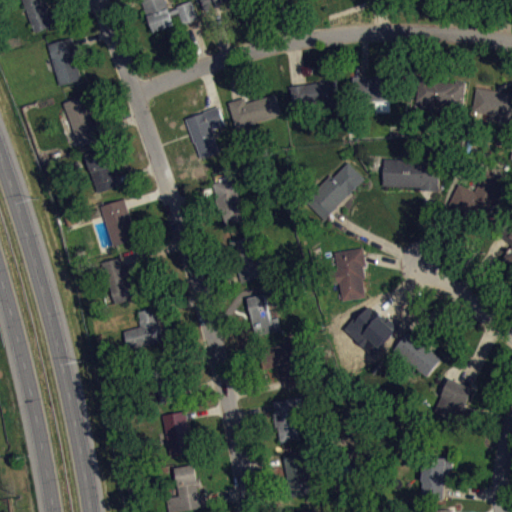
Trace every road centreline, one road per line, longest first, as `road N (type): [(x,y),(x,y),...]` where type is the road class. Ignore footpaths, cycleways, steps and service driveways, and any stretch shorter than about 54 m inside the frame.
road 1 (residential): [(246,511),(228,392),(100,0)]
road 2 (residential): [(135,91),(303,37),(430,31),(511,41)]
road 3 (primary): [(94,511),(74,398),(0,141)]
road 4 (primary): [(0,270),(55,511)]
